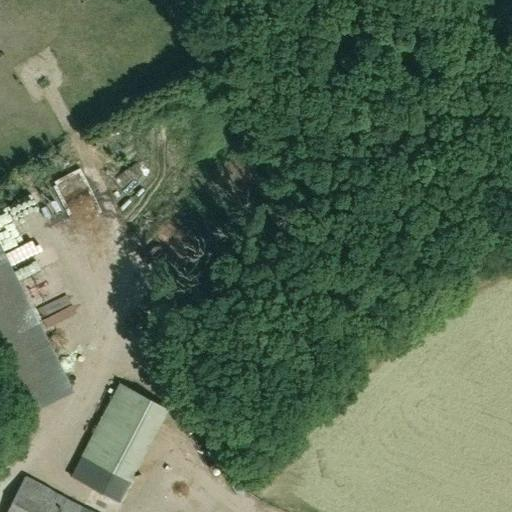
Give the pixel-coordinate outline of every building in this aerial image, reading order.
[(21,251),(39,245),(35,232),(28,234),(23,218),(12,221),(21,251)] [(44,296),(86,273),(66,236),(24,259),(44,296)] [(15,292),(24,291),(21,259),(6,260),(5,244),(0,244),(0,288),(14,287),(15,292)] [(94,277),(45,297),(50,308),(98,288),(94,277)] [(93,292),(71,305),(78,317),(100,304),(93,292)] [(135,499),(184,404),(133,378),(95,453),(124,468),(113,488),(135,499)] [(237,482),(255,486),(258,475),(239,471),(237,482)] [(91,511),(25,478),(7,511),(91,511)]
